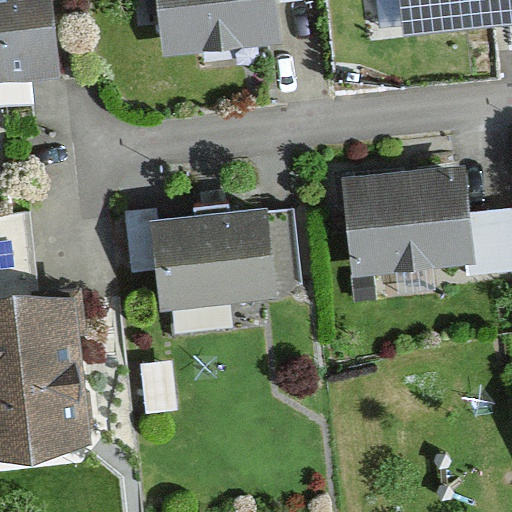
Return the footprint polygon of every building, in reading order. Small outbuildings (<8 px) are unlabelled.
[(47,0),(0,0),(0,58),(53,53),(47,0)] [(271,0),(165,0),(169,38),(274,27),(271,0)] [(511,0),(407,0),(410,15),(511,3),(511,0)] [(348,171),(358,260),(470,248),(460,159),(348,171)] [(260,195),(158,207),(167,288),(269,277),(260,195)] [(71,288),(0,295),(0,437),(87,428),(71,288)]
